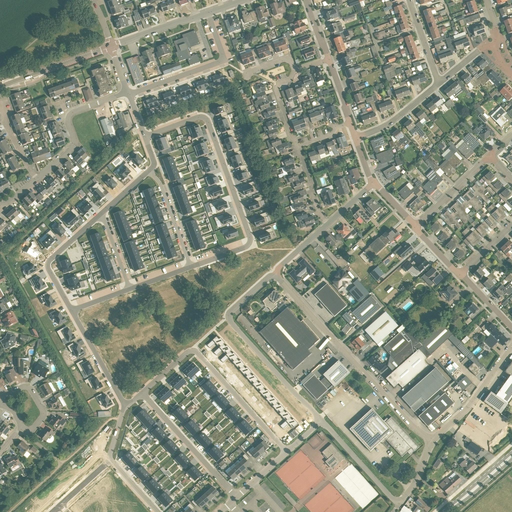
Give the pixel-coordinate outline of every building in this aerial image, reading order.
[(119,6),(116,0),(114,0),(108,2),(111,9),(119,6)] [(146,3),(147,6),(151,17),(157,14),(155,8),(158,7),(156,2),(155,0),(150,0),(151,1),(146,3)] [(160,0),(159,1),(156,2),(158,7),(161,6),(163,12),(170,10),(165,0),(164,0),(162,1),(161,2),(160,0)] [(176,0),(165,0),(170,10),(176,8),(174,1),(176,0)] [(288,9),(293,8),(294,7),(293,3),(296,2),(295,0),(284,0),(288,9)] [(469,9),(476,6),(474,1),(463,5),(464,8),(468,6),(469,9)] [(285,8),(285,7),(283,2),(277,4),(277,3),(271,5),(275,16),(286,12),(286,11),(285,8)] [(113,16),(121,13),(120,10),(124,8),(122,5),(119,6),(111,9),(113,16)] [(502,16),(508,13),(511,12),(510,9),(511,9),(510,5),(505,7),(505,8),(500,10),(502,16)] [(144,19),(151,17),(147,6),(142,8),(141,7),(139,8),(141,13),(142,12),(144,19)] [(396,14),(403,11),(401,6),(394,8),(393,6),(387,8),(383,9),(384,12),(390,10),(391,12),(395,11),(396,14)] [(467,16),(478,12),(476,6),(469,9),(470,12),(466,13),(467,16)] [(264,20),(264,18),(269,16),(268,15),(266,10),(265,11),(263,7),(260,8),(260,7),(257,8),(257,9),(256,9),(260,20),(259,20),(260,22),(264,20)] [(425,17),(432,14),(431,12),(435,10),(434,8),(431,9),(430,9),(423,11),(425,17)] [(337,14),(336,10),(331,12),(325,14),(327,21),(329,21),(330,23),(339,19),(337,14)] [(258,22),(256,16),(254,12),(250,13),(251,13),(249,14),(247,13),(246,11),(242,12),(243,16),(245,24),(250,23),(251,24),(251,25),(256,27),(258,23),(257,22),(258,22)] [(405,17),(403,11),(396,14),(397,17),(389,20),(390,22),(405,17)] [(438,19),(442,17),(441,15),(434,18),(432,14),(425,17),(427,23),(434,20),(438,19)] [(474,21),(481,18),(479,14),(469,17),(471,23),(474,21)] [(239,25),(238,20),(236,16),(228,19),(228,20),(225,21),(229,34),(236,31),(234,26),(239,25)] [(115,21),(118,30),(129,26),(126,17),(115,21)] [(400,25),(407,23),(405,17),(390,22),(391,25),(399,22),(400,25)] [(296,35),(301,33),(304,32),(304,31),(307,30),(304,23),(303,24),(302,20),(290,25),(291,28),(294,28),(296,35)] [(429,28),(436,26),(434,20),(427,23),(429,28)] [(332,34),(334,33),(339,31),(337,27),(342,25),(340,22),(329,26),(332,34)] [(409,29),(407,23),(400,25),(401,29),(397,30),(398,33),(409,29)] [(475,36),(486,33),(482,23),(478,25),(478,27),(472,29),(475,36)] [(431,34),(446,29),(446,27),(438,30),(436,26),(429,28),(431,34)] [(437,42),(442,40),(447,39),(446,36),(440,38),(440,35),(444,34),(443,33),(447,31),(446,29),(431,34),(433,40),(436,39),(437,42)] [(336,46),(347,42),(345,38),(350,36),(348,30),(344,32),(339,34),(341,37),(334,39),(336,46)] [(183,39),(174,42),(178,52),(176,53),(179,62),(188,59),(192,58),(191,57),(188,49),(189,48),(188,45),(192,44),(194,47),(200,44),(195,31),(182,35),(183,39)] [(288,40),(287,38),(285,33),(282,34),(284,38),(278,40),(283,52),(288,50),(286,44),(289,43),(288,40)] [(470,46),(468,41),(466,35),(459,37),(464,48),(470,46)] [(302,46),(306,44),(311,42),(309,37),(304,39),(303,36),(297,38),(299,43),(301,43),(302,46)] [(406,44),(414,41),(412,36),(405,38),(404,36),(398,38),(399,43),(405,41),(406,44)] [(457,50),(464,48),(459,37),(455,39),(454,37),(450,38),(453,46),(453,47),(456,46),(457,50)] [(277,54),(283,52),(278,40),(278,39),(273,41),(273,43),(270,44),(272,49),(275,48),(277,54)] [(414,41),(406,44),(408,50),(416,47),(414,41)] [(354,52),(357,51),(356,48),(350,50),(350,48),(346,50),(344,44),(347,43),(347,42),(336,46),(339,53),(346,51),(347,55),(354,52)] [(270,50),(272,49),(270,44),(268,45),(268,47),(263,48),(266,58),(272,56),(270,50)] [(169,48),(168,49),(166,45),(165,45),(162,46),(157,48),(161,57),(171,54),(169,48)] [(266,58),(263,48),(263,49),(262,46),(256,48),(257,49),(254,50),(256,55),(259,54),(261,60),(266,58)] [(305,61),(313,59),(312,58),(312,59),(311,56),(315,55),(313,49),(308,51),(308,50),(309,47),(305,49),(301,50),(303,56),(305,55),(306,58),(304,58),(305,61)] [(410,56),(418,53),(416,47),(408,50),(405,51),(401,52),(402,55),(405,53),(407,57),(410,56)] [(454,59),(452,52),(450,48),(444,50),(447,61),(454,59)] [(145,60),(141,61),(144,68),(148,67),(147,64),(154,61),(150,50),(143,53),(145,60)] [(253,56),(256,55),(254,50),(251,51),(252,53),(246,54),(250,64),(255,62),(253,56)] [(444,50),(440,52),(437,53),(439,57),(441,63),(447,61),(444,50)] [(250,64),(246,54),(245,51),(240,53),(240,54),(237,55),(240,63),(239,61),(242,60),(244,66),(250,64)] [(355,57),(354,52),(347,55),(346,55),(347,57),(341,60),(344,67),(351,64),(349,59),(355,57)] [(409,63),(420,59),(418,53),(410,56),(412,59),(408,60),(409,63)] [(192,58),(188,59),(190,66),(200,62),(197,54),(192,56),(191,57),(192,58)] [(132,74),(136,85),(144,82),(137,63),(135,64),(133,58),(126,60),(127,63),(128,63),(132,74)] [(484,60),(478,65),(485,74),(491,69),(488,65),(488,64),(484,60)] [(419,67),(421,66),(420,62),(413,64),(418,76),(418,77),(420,84),(427,81),(423,71),(420,72),(418,70),(417,69),(418,68),(419,68),(419,67)] [(178,70),(176,65),(176,64),(168,67),(168,66),(162,68),(164,75),(178,70)] [(385,74),(395,71),(393,66),(391,67),(390,65),(386,67),(383,68),(385,74)] [(348,79),(356,76),(355,72),(361,70),(359,66),(345,71),(348,79)] [(100,98),(108,95),(107,93),(113,91),(111,86),(109,87),(109,85),(111,84),(107,75),(105,75),(105,73),(106,73),(104,68),(99,70),(98,68),(90,71),(93,78),(95,77),(96,79),(95,79),(99,88),(100,90),(97,91),(100,98)] [(317,83),(324,80),(321,72),(320,72),(319,69),(313,72),(317,83)] [(420,84),(418,77),(414,78),(413,74),(412,75),(410,70),(405,72),(408,80),(411,79),(414,86),(420,84)] [(394,71),(395,71),(385,74),(390,87),(394,86),(393,85),(391,80),(392,80),(391,78),(395,76),(396,76),(394,71)] [(496,86),(502,80),(493,71),(485,79),(482,76),(480,77),(477,80),(480,84),(483,87),(490,80),(496,86)] [(473,81),(470,77),(467,73),(462,78),(467,84),(470,82),(475,88),(480,84),(477,80),(476,78),(473,81)] [(218,76),(221,84),(225,83),(227,87),(231,86),(227,77),(224,78),(223,74),(218,76)] [(214,82),(211,83),(214,92),(217,91),(216,86),(221,84),(218,76),(212,78),(214,82)] [(316,88),(314,83),(313,78),(310,79),(309,76),(302,79),(303,81),(306,88),(305,88),(306,89),(310,88),(310,87),(312,87),(313,89),(316,88)] [(210,93),(214,92),(211,83),(208,84),(206,80),(201,82),(204,90),(209,89),(210,93)] [(296,90),(296,91),(298,97),(307,94),(306,92),(305,89),(303,89),(305,88),(306,88),(303,81),(298,83),(299,85),(295,87),(296,90)] [(197,88),(194,89),(197,98),(201,97),(199,92),(204,90),(201,82),(196,84),(197,88)] [(353,92),(358,90),(369,86),(367,83),(364,84),(360,85),(358,86),(357,82),(350,85),(353,92)] [(461,89),(459,86),(456,83),(450,87),(457,96),(461,94),(464,92),(460,89),(461,89)] [(254,96),(267,91),(265,86),(263,86),(262,84),(255,86),(251,88),(254,96)] [(411,95),(407,84),(400,86),(404,97),(411,95)] [(511,90),(510,88),(507,85),(500,92),(509,101),(511,97),(511,90)] [(190,86),(184,88),(187,96),(192,94),(194,99),(197,98),(194,89),(191,90),(190,86)] [(404,97),(400,86),(394,88),(394,89),(396,95),(397,99),(404,97)] [(455,98),(457,96),(450,87),(444,92),(449,98),(450,98),(451,99),(453,97),(452,96),(453,95),(455,98)] [(471,95),(465,87),(462,90),(468,97),(471,95)] [(87,102),(93,100),(89,88),(83,90),(87,102)] [(183,98),(187,96),(184,88),(179,89),(181,94),(178,95),(181,104),(184,102),(183,98)] [(296,91),(296,90),(296,91),(293,92),(292,89),(285,91),(290,103),(299,99),(298,98),(299,98),(298,97),(296,91)] [(265,100),(265,98),(267,97),(265,92),(267,91),(254,96),(252,96),(253,100),(251,100),(253,105),(254,105),(265,100)] [(24,94),(21,96),(20,92),(10,96),(12,101),(22,98),(25,97),(28,96),(27,94),(24,95),(24,94)] [(181,104),(178,95),(175,96),(173,92),(168,93),(171,102),(176,100),(177,105),(181,104)] [(163,95),(164,100),(161,101),(164,110),(168,108),(166,104),(171,102),(168,93),(163,95)] [(363,101),(366,100),(366,99),(365,96),(364,97),(363,93),(354,96),(357,104),(363,102),(363,101)] [(158,102),(157,97),(151,99),(154,108),(159,106),(161,111),(164,110),(161,101),(158,102)] [(432,102),(438,108),(440,111),(442,109),(440,106),(443,103),(441,101),(438,97),(432,102)] [(24,104),(23,100),(22,98),(12,101),(14,107),(24,104)] [(394,108),(392,103),(390,98),(384,100),(385,103),(388,110),(394,108)] [(151,99),(146,101),(148,106),(145,107),(148,115),(151,114),(150,110),(154,108),(151,99)] [(42,115),(50,112),(48,106),(47,106),(46,104),(47,104),(46,100),(40,102),(42,106),(38,107),(40,114),(42,113),(42,115)] [(269,102),(266,103),(265,100),(254,105),(255,108),(256,108),(258,112),(262,111),(271,108),(269,102)] [(385,103),(381,105),(380,101),(377,102),(381,113),(388,110),(385,103)] [(427,107),(432,113),(438,108),(432,102),(427,107)] [(16,113),(26,110),(24,104),(14,107),(16,113)] [(265,119),(271,117),(276,115),(275,112),(277,111),(275,106),(271,108),(262,111),(266,110),(267,112),(263,114),(265,119)] [(323,119),(323,117),(326,116),(322,106),(314,110),(315,113),(318,121),(323,119)] [(331,120),(338,117),(334,106),(327,109),(325,110),(327,118),(330,117),(331,120)] [(221,114),(222,117),(228,115),(226,112),(224,113),(222,107),(214,110),(216,116),(221,114)] [(507,121),(503,117),(507,113),(501,107),(491,117),(501,127),(506,122),(507,122),(508,121),(507,120),(507,121)] [(306,115),(308,122),(311,121),(312,123),(318,121),(315,113),(314,110),(314,109),(308,111),(309,114),(306,115)] [(375,112),(374,113),(373,110),(367,112),(371,123),(377,120),(375,112)] [(416,115),(421,121),(424,118),(427,123),(427,122),(428,123),(430,121),(430,120),(427,116),(425,114),(422,110),(416,115)] [(44,124),(54,120),(53,117),(52,117),(50,112),(42,115),(43,117),(42,117),(44,124)] [(364,125),(371,123),(367,112),(361,115),(364,125)] [(25,118),(24,116),(23,113),(19,115),(19,114),(11,117),(13,122),(21,119),(25,118)] [(124,129),(131,127),(127,115),(124,116),(123,113),(118,114),(124,129)] [(487,121),(482,115),(481,114),(479,117),(478,117),(485,123),(487,121)] [(229,119),(228,115),(222,117),(223,121),(218,123),(220,128),(229,125),(227,119),(229,119)] [(305,123),(308,122),(306,115),(303,116),(304,120),(298,122),(301,131),(305,129),(305,128),(307,127),(305,123)] [(104,137),(113,134),(111,127),(113,126),(112,122),(110,122),(108,118),(99,122),(104,137)] [(55,123),(54,120),(44,124),(45,126),(48,125),(50,129),(48,129),(48,131),(50,131),(59,127),(57,122),(55,123)] [(417,124),(415,126),(410,120),(404,125),(409,131),(410,131),(413,128),(416,131),(417,132),(418,131),(419,133),(422,130),(421,129),(417,124)] [(265,133),(276,129),(278,128),(276,123),(274,124),(273,121),(266,123),(267,124),(266,124),(266,126),(263,128),(265,133)] [(298,132),(301,131),(298,122),(293,124),(295,131),(298,130),(298,132)] [(478,142),(477,141),(472,135),(474,133),(463,122),(461,124),(469,133),(462,140),(464,142),(473,151),(480,144),(478,142)] [(495,133),(491,129),(486,124),(483,126),(482,125),(478,128),(477,127),(473,131),(478,135),(482,138),(484,141),(491,134),(492,136),(495,133)] [(229,125),(220,128),(222,134),(227,132),(228,135),(234,133),(233,130),(231,130),(229,125)] [(192,134),(201,131),(199,126),(190,129),(192,134)] [(51,140),(63,135),(62,133),(61,133),(59,127),(50,131),(52,136),(50,137),(51,140)] [(271,140),(277,138),(276,135),(278,134),(276,129),(265,133),(260,135),(261,138),(264,137),(269,135),(271,140)] [(403,135),(402,134),(398,130),(393,135),(397,140),(393,143),(395,147),(397,149),(403,144),(405,146),(410,142),(404,135),(403,135)] [(201,131),(192,134),(194,139),(203,136),(201,131)] [(227,146),(235,143),(233,137),(235,136),(234,133),(228,135),(230,138),(225,140),(227,146)] [(344,148),(348,147),(344,134),(339,136),(340,138),(337,139),(340,146),(339,146),(340,150),(344,149),(344,148)] [(65,138),(63,135),(51,140),(52,143),(53,147),(54,147),(54,149),(65,144),(64,141),(65,140),(64,140),(63,139),(65,138)] [(385,145),(384,142),(383,137),(371,142),(375,153),(384,150),(383,146),(385,145)] [(158,147),(167,143),(165,138),(156,141),(158,147)] [(273,148),(282,145),(280,139),(278,140),(277,138),(271,140),(267,141),(269,149),(273,148)] [(9,145),(6,140),(2,142),(1,139),(0,139),(0,147),(1,149),(9,145)] [(326,144),(331,157),(340,153),(335,140),(332,141),(333,142),(326,144)] [(52,157),(50,153),(46,142),(44,143),(46,148),(43,150),(46,159),(52,157)] [(450,145),(451,146),(454,150),(456,148),(455,147),(451,142),(450,142),(448,144),(450,145)] [(473,151),(464,142),(457,149),(464,156),(464,157),(465,157),(467,160),(475,152),(473,151)] [(169,149),(167,143),(158,147),(160,152),(169,149)] [(196,146),(198,151),(207,148),(205,143),(196,146)] [(235,143),(227,146),(229,151),(234,150),(235,153),(241,151),(239,147),(237,148),(235,143)] [(281,154),(288,152),(287,149),(289,148),(287,143),(282,145),(273,148),(274,148),(275,148),(277,154),(280,153),(281,154)] [(3,159),(10,155),(9,153),(12,151),(9,145),(1,149),(3,153),(1,154),(3,159)] [(327,149),(324,150),(323,145),(317,147),(318,151),(320,156),(321,159),(330,156),(327,149)] [(35,164),(40,161),(35,146),(33,147),(35,153),(31,154),(35,164)] [(46,159),(43,150),(39,151),(37,146),(35,146),(40,161),(46,159)] [(447,161),(446,161),(455,169),(462,162),(453,153),(455,151),(456,152),(454,150),(451,146),(448,149),(451,152),(444,158),(447,161)] [(79,155),(86,163),(90,159),(89,157),(91,155),(84,147),(82,149),(81,149),(77,153),(79,155)] [(209,154),(207,148),(198,151),(200,157),(209,154)] [(389,151),(376,155),(378,159),(379,159),(379,161),(380,160),(382,164),(392,161),(391,158),(393,157),(392,154),(393,154),(392,150),(389,151)] [(233,164),(242,161),(240,155),(242,154),(241,151),(235,153),(236,156),(231,158),(233,164)] [(312,163),(321,159),(320,156),(318,151),(312,153),(312,152),(309,153),(308,155),(309,157),(312,163)] [(446,161),(446,160),(439,167),(430,158),(430,157),(427,154),(424,157),(428,160),(437,169),(438,170),(440,168),(446,174),(445,174),(446,175),(449,178),(456,171),(455,169),(446,161)] [(10,166),(18,162),(15,156),(11,158),(10,155),(3,159),(6,165),(5,165),(7,168),(10,166)] [(87,164),(86,163),(79,155),(74,159),(78,163),(76,165),(80,169),(82,167),(83,168),(87,164)] [(133,160),(139,167),(144,163),(137,155),(132,159),(129,156),(126,159),(130,163),(133,160)] [(284,167),(294,164),(295,164),(293,158),(291,159),(290,156),(284,158),(286,167),(284,167)] [(175,162),(173,157),(163,160),(165,166),(175,162)] [(205,169),(213,165),(211,160),(203,163),(205,169)] [(426,176),(430,181),(436,187),(443,180),(436,172),(434,171),(437,169),(428,160),(426,162),(433,169),(426,176)] [(73,170),(75,168),(69,161),(64,165),(68,169),(66,171),(71,176),(75,172),(73,170)] [(242,161),(233,164),(235,169),(240,167),(241,171),(247,169),(246,165),(244,166),(242,161)] [(9,171),(12,176),(19,173),(18,170),(21,168),(18,162),(10,166),(12,170),(9,171)] [(167,171),(177,168),(175,162),(165,166),(167,171)] [(284,176),(294,173),(293,170),(295,170),(294,164),(284,167),(285,168),(282,169),(284,176)] [(215,171),(213,165),(205,169),(207,174),(215,171)] [(389,181),(395,178),(394,176),(399,173),(397,171),(400,169),(398,166),(395,168),(394,166),(384,172),(388,179),(389,181)] [(116,174),(122,180),(126,178),(124,176),(129,172),(125,167),(116,174)] [(179,174),(177,168),(167,171),(169,177),(179,174)] [(66,171),(64,173),(60,169),(55,173),(62,180),(64,178),(66,180),(71,176),(66,171)] [(237,176),(240,182),(248,178),(246,173),(248,172),(247,169),(241,171),(243,174),(237,176)] [(359,175),(358,172),(357,169),(349,172),(350,175),(346,177),(348,180),(351,179),(353,185),(361,182),(359,178),(362,177),(361,174),(359,175)] [(494,175),(493,175),(490,172),(488,174),(487,174),(482,178),(489,186),(492,183),(490,181),(495,176),(494,175)] [(290,183),(292,183),(299,180),(297,175),(295,175),(294,173),(284,176),(284,177),(283,177),(284,180),(286,179),(287,184),(290,183)] [(181,179),(179,174),(169,177),(171,183),(181,179)] [(55,187),(58,184),(52,177),(49,180),(48,179),(46,181),(49,183),(46,185),(52,192),(55,190),(56,188),(55,187)] [(218,177),(209,180),(211,186),(220,183),(218,177)] [(105,184),(111,191),(117,187),(115,185),(117,183),(113,178),(111,180),(110,179),(105,184)] [(295,191),(300,189),(305,187),(304,185),(306,184),(304,178),(299,180),(292,183),(295,191)] [(10,188),(7,181),(5,179),(3,180),(4,183),(1,184),(4,190),(6,189),(7,190),(10,188)] [(349,193),(347,189),(344,179),(334,182),(339,196),(345,194),(345,195),(349,193)] [(255,181),(249,184),(250,187),(243,190),(245,196),(255,192),(252,186),(256,185),(255,181)] [(430,181),(424,186),(423,188),(430,196),(438,188),(436,187),(430,181)] [(500,182),(499,181),(494,185),(492,183),(489,186),(496,193),(501,189),(501,188),(503,186),(500,182)] [(93,193),(100,202),(105,197),(102,193),(105,191),(98,183),(93,187),(96,191),(93,193)] [(479,188),(478,186),(476,184),(472,188),(475,191),(480,196),(486,203),(489,200),(484,194),(484,192),(486,190),(482,185),(479,188)] [(52,192),(46,185),(44,188),(42,185),(40,187),(41,188),(38,190),(40,193),(38,195),(42,200),(44,198),(43,197),(46,194),(48,196),(50,194),(52,192)] [(173,188),(175,194),(185,190),(183,185),(173,188)] [(419,189),(416,186),(411,191),(406,186),(398,193),(401,196),(405,200),(413,192),(416,195),(421,191),(419,189)] [(224,194),(221,188),(214,191),(213,187),(207,190),(208,193),(212,192),(214,198),(224,194)] [(155,194),(153,189),(144,192),(146,198),(155,194)] [(510,192),(507,190),(507,189),(504,191),(503,191),(498,196),(505,203),(508,201),(506,198),(511,194),(510,193),(510,192)] [(187,196),(185,190),(175,194),(177,200),(187,196)] [(336,203),(334,199),(331,190),(322,193),(325,203),(327,202),(328,205),(329,205),(331,205),(331,206),(332,206),(332,205),(336,203)] [(475,191),(473,194),(469,190),(466,194),(480,209),(483,206),(478,200),(478,198),(480,196),(475,191)] [(38,195),(36,197),(32,193),(27,197),(33,204),(35,202),(38,204),(42,200),(38,195)] [(157,200),(155,194),(146,198),(148,203),(157,200)] [(299,194),(293,196),(290,198),(291,201),(294,200),(296,204),(296,205),(302,202),(304,201),(302,196),(300,197),(299,194)] [(477,212),(480,209),(466,194),(462,197),(465,201),(463,203),(467,208),(469,206),(472,206),(477,212)] [(189,202),(187,196),(177,200),(179,205),(189,202)] [(35,206),(33,204),(27,197),(22,201),(24,203),(22,205),(28,212),(33,208),(34,209),(36,207),(35,206)] [(257,198),(255,199),(256,203),(248,205),(251,211),(260,208),(258,202),(262,201),(260,197),(257,198)] [(85,205),(80,209),(85,215),(88,212),(88,211),(92,207),(90,204),(92,202),(88,198),(83,203),(85,205)] [(424,205),(421,202),(418,198),(409,205),(416,213),(419,211),(420,210),(424,205)] [(375,212),(377,211),(380,208),(377,204),(378,204),(375,200),(374,201),(372,199),(368,203),(370,205),(365,209),(372,217),(376,213),(375,212)] [(159,206),(157,200),(148,203),(150,209),(159,206)] [(219,212),(229,208),(226,202),(219,205),(218,201),(212,203),(213,207),(217,205),(219,212)] [(189,202),(179,205),(181,211),(191,207),(189,202)] [(294,205),(297,213),(303,211),(302,208),(304,207),(302,202),(296,205),(296,204),(294,205)] [(463,203),(460,206),(457,202),(453,206),(468,221),(471,218),(465,212),(465,209),(467,208),(463,203)] [(501,206),(498,209),(493,204),(490,207),(502,220),(506,216),(503,213),(505,210),(501,206)] [(161,211),(159,206),(150,209),(151,214),(161,211)] [(464,224),(468,221),(453,206),(450,209),(453,212),(450,215),(455,219),(456,218),(459,218),(464,224)] [(191,207),(181,211),(183,216),(193,213),(191,207)] [(499,223),(502,220),(490,207),(487,210),(492,215),(489,218),(493,222),(495,220),(499,223)] [(18,216),(20,214),(15,208),(12,211),(11,210),(10,211),(19,221),(21,219),(18,216)] [(369,219),(363,212),(360,209),(353,216),(356,220),(359,217),(363,222),(364,221),(367,223),(370,220),(369,219)] [(74,215),(66,222),(71,227),(79,220),(76,217),(79,215),(75,210),(73,213),(74,215)] [(10,211),(9,212),(8,213),(9,213),(6,216),(12,222),(14,220),(17,223),(19,221),(10,211)] [(123,211),(114,215),(116,220),(126,217),(123,211)] [(163,217),(161,211),(151,214),(153,220),(163,217)] [(304,213),(304,212),(303,211),(297,213),(299,221),(313,216),(308,218),(306,213),(304,213)] [(455,219),(450,215),(447,211),(443,215),(447,218),(444,221),(450,227),(451,225),(454,225),(458,229),(461,226),(455,219)] [(254,221),(256,227),(266,224),(264,218),(267,216),(266,213),(262,214),(260,215),(262,218),(254,221)] [(493,222),(489,218),(484,213),(481,216),(485,221),(482,224),(486,228),(489,226),(492,229),(496,226),(493,222)] [(217,217),(218,221),(222,219),(224,225),(234,222),(231,216),(224,219),(223,215),(217,217)] [(307,228),(309,227),(314,225),(313,223),(315,222),(313,216),(299,221),(300,222),(301,221),(303,226),(306,225),(307,228)] [(126,217),(116,220),(118,225),(127,222),(126,217)] [(165,222),(163,217),(153,220),(155,226),(165,222)] [(372,217),(369,219),(370,220),(376,227),(379,224),(372,217)] [(0,224),(7,232),(11,228),(3,219),(0,221),(0,224)] [(188,229),(198,226),(196,220),(186,224),(188,229)] [(441,231),(444,228),(437,221),(432,225),(432,226),(430,229),(433,232),(434,233),(439,229),(441,231)] [(127,222),(118,225),(120,231),(129,227),(127,222)] [(482,224),(479,227),(474,222),(471,225),(476,230),(480,234),(483,238),(487,234),(484,231),(486,228),(482,224)] [(60,236),(63,234),(62,233),(65,231),(64,229),(66,227),(62,223),(60,225),(59,224),(54,229),(60,236)] [(168,230),(166,225),(157,228),(159,234),(168,230)] [(349,231),(345,227),(343,225),(337,231),(344,239),(347,236),(349,238),(352,235),(353,236),(357,233),(352,228),(349,231)] [(198,226),(188,229),(190,235),(200,231),(198,226)] [(129,227),(120,231),(122,236),(131,233),(129,227)] [(476,230),(473,233),(468,227),(465,230),(477,243),(481,240),(478,237),(480,234),(476,230)] [(272,239),(269,233),(273,232),(273,231),(272,228),(268,230),(266,231),(267,234),(260,237),(262,243),(272,239)] [(446,240),(451,236),(444,228),(441,231),(443,233),(438,238),(439,239),(440,239),(443,242),(446,240)] [(237,230),(229,232),(228,229),(222,231),(223,235),(227,233),(229,239),(236,237),(239,236),(237,230)] [(390,229),(379,239),(378,238),(369,247),(359,256),(366,263),(370,259),(371,259),(375,255),(376,255),(386,246),(385,246),(390,241),(391,242),(400,235),(395,229),(393,232),(390,229)] [(170,236),(168,230),(159,234),(161,239),(170,236)] [(474,247),(477,243),(465,230),(462,233),(467,238),(463,241),(468,246),(470,243),(474,247)] [(47,248),(50,245),(55,241),(52,238),(54,236),(50,231),(46,235),(48,237),(42,242),(47,248)] [(202,237),(200,231),(190,235),(192,240),(202,237)] [(131,233),(122,236),(124,242),(133,238),(131,233)] [(94,242),(102,239),(100,234),(92,237),(94,242)] [(335,245),(337,247),(342,242),(336,235),(333,238),(331,235),(326,239),(328,242),(327,243),(330,245),(331,244),(333,247),(335,245)] [(172,242),(170,236),(161,239),(163,245),(172,242)] [(202,237),(192,240),(194,246),(204,242),(202,237)] [(458,248),(460,246),(453,238),(448,243),(449,243),(446,246),(449,249),(449,250),(450,250),(451,251),(455,246),(458,248)] [(96,248),(104,245),(102,239),(94,242),(96,248)] [(134,241),(125,244),(127,250),(136,247),(134,241)] [(174,247),(172,242),(163,245),(164,250),(174,247)] [(196,252),(206,248),(204,242),(194,246),(196,252)] [(97,253),(106,250),(104,245),(96,248),(97,253)] [(402,248),(395,254),(397,257),(399,254),(405,260),(415,251),(409,245),(404,250),(402,248)] [(508,253),(510,251),(505,245),(500,249),(509,258),(511,256),(508,253)] [(462,258),(467,253),(460,246),(458,248),(460,250),(455,255),(456,256),(455,256),(456,257),(456,256),(459,260),(462,257),(462,258)] [(136,247),(127,250),(129,255),(138,252),(136,247)] [(176,253),(174,247),(164,250),(166,256),(176,253)] [(36,260),(37,253),(22,248),(20,255),(36,260)] [(99,259),(108,256),(106,250),(97,253),(99,259)] [(500,260),(504,257),(498,251),(495,255),(500,260)] [(138,252),(129,255),(131,261),(140,257),(138,252)] [(178,258),(176,253),(166,256),(168,261),(178,258)] [(420,272),(425,267),(429,263),(423,257),(422,258),(420,256),(411,263),(409,261),(403,267),(402,269),(405,272),(407,271),(413,266),(412,265),(413,264),(415,265),(414,266),(420,272)] [(102,266),(111,263),(109,257),(100,260),(102,266)] [(140,257),(131,261),(133,266),(142,263),(140,257)] [(315,272),(307,263),(304,259),(299,264),(302,267),(296,272),(294,270),(289,274),(297,283),(302,279),(303,280),(309,275),(310,276),(315,272)] [(63,268),(72,265),(70,260),(61,263),(63,268)] [(104,271),(113,268),(111,263),(102,266),(104,271)] [(142,263),(133,266),(135,272),(144,268),(142,263)] [(486,277),(487,277),(490,274),(485,268),(487,266),(484,263),(478,268),(479,269),(474,274),(478,279),(481,276),(482,277),(484,275),(486,278),(486,277)] [(30,274),(38,270),(36,266),(35,267),(34,264),(25,270),(27,273),(24,274),(27,279),(32,276),(30,274)] [(63,268),(64,274),(74,271),(72,265),(63,268)] [(377,267),(370,274),(376,281),(384,275),(377,267)] [(106,276),(115,273),(113,268),(104,271),(106,276)] [(436,285),(439,282),(443,278),(439,275),(436,272),(437,272),(433,268),(426,274),(425,274),(422,277),(430,287),(434,283),(436,285)] [(348,285),(347,283),(350,279),(343,271),(339,274),(335,277),(337,279),(333,282),(334,283),(332,285),(335,288),(337,287),(339,288),(342,285),(344,287),(345,287),(346,287),(347,286),(348,285)] [(107,282),(117,279),(115,273),(106,276),(107,282)] [(492,282),(496,278),(491,273),(487,277),(489,279),(484,284),(489,290),(494,285),(492,282)] [(70,286),(79,283),(77,277),(68,280),(70,286)] [(39,291),(46,287),(44,283),(43,284),(40,278),(37,280),(35,278),(30,280),(33,285),(35,284),(39,291)] [(353,284),(355,286),(351,289),(349,291),(349,292),(352,295),(359,303),(366,297),(370,294),(361,284),(357,280),(353,284)] [(70,286),(72,291),(85,287),(83,281),(79,283),(70,286)] [(188,281),(148,295),(159,319),(199,303),(188,281)] [(498,289),(497,291),(493,294),(498,300),(504,295),(507,293),(509,295),(511,292),(511,285),(510,283),(505,288),(502,285),(498,289)] [(347,306),(331,287),(327,284),(315,295),(334,317),(347,306)] [(449,303),(454,297),(458,294),(454,290),(455,290),(453,288),(452,288),(450,286),(446,290),(444,288),(439,293),(442,295),(441,297),(444,300),(446,300),(449,303)] [(272,293),(263,302),(265,303),(265,304),(265,305),(265,306),(266,307),(267,307),(268,307),(272,311),(274,310),(275,311),(276,311),(276,310),(277,310),(276,309),(275,308),(277,307),(279,309),(284,304),(280,299),(282,297),(279,294),(279,293),(277,291),(277,292),(276,290),(274,291),(272,293)] [(57,304),(56,304),(54,300),(53,300),(50,295),(47,297),(46,294),(40,297),(43,302),(46,301),(49,308),(57,304)] [(346,335),(352,327),(353,328),(357,324),(356,323),(358,320),(363,324),(382,308),(371,296),(353,313),(350,311),(348,314),(347,313),(342,317),(348,323),(342,331),(346,335)] [(3,313),(9,309),(6,304),(8,301),(6,298),(0,301),(0,312),(2,312),(3,313)] [(129,301),(136,320),(143,318),(136,298),(129,301)] [(104,332),(132,322),(124,299),(96,309),(104,332)] [(470,318),(475,313),(479,310),(473,304),(471,306),(469,304),(466,307),(468,309),(465,312),(470,318)] [(260,333),(293,370),(312,353),(308,350),(320,340),(303,321),(301,322),(288,308),(260,333)] [(56,314),(55,310),(49,313),(53,321),(56,319),(59,325),(66,321),(64,317),(63,318),(60,312),(56,314)] [(7,327),(17,322),(11,312),(3,316),(5,320),(3,320),(7,327)] [(390,337),(389,335),(398,326),(386,312),(365,330),(379,347),(385,342),(397,331),(397,330),(390,337)] [(492,335),(497,329),(492,324),(491,325),(488,322),(481,328),(484,331),(484,332),(489,337),(491,334),(492,335)] [(64,329),(62,326),(57,329),(62,337),(65,335),(68,340),(73,337),(71,332),(69,333),(66,328),(64,329)] [(431,355),(421,344),(406,327),(387,344),(384,347),(390,355),(400,366),(393,372),(386,379),(394,388),(399,384),(402,389),(429,365),(425,360),(427,359),(431,355)] [(30,331),(33,337),(36,335),(37,338),(39,337),(38,334),(35,328),(30,331)] [(485,341),(492,349),(499,342),(502,346),(508,340),(497,329),(492,335),(491,334),(489,337),(485,341)] [(17,336),(12,335),(7,333),(6,336),(4,340),(1,341),(5,350),(9,347),(10,348),(15,346),(16,341),(15,341),(17,336)] [(369,346),(364,340),(365,339),(361,335),(359,338),(358,337),(352,343),(356,347),(356,348),(358,351),(361,349),(363,351),(369,346)] [(470,339),(467,336),(462,341),(465,344),(470,339)] [(224,344),(224,345),(225,343),(223,341),(222,340),(221,338),(219,339),(217,337),(207,346),(210,349),(216,344),(219,348),(220,348),(224,344)] [(75,347),(73,344),(68,346),(71,353),(74,351),(78,358),(85,354),(82,350),(82,351),(78,345),(75,347)] [(220,348),(219,348),(214,353),(217,356),(222,351),(226,355),(230,352),(232,350),(229,348),(229,347),(227,345),(226,347),(224,345),(224,344),(220,348)] [(226,355),(220,360),(221,361),(223,363),(229,358),(233,363),(237,359),(239,358),(238,358),(236,355),(235,354),(234,353),(232,354),(230,352),(226,355)] [(382,364),(382,363),(378,359),(381,357),(377,353),(368,361),(371,365),(372,364),(376,369),(378,367),(380,369),(379,369),(382,372),(387,367),(385,364),(383,366),(381,364),(382,364)] [(480,369),(484,366),(471,353),(467,357),(474,363),(468,369),(476,377),(480,372),(479,371),(480,370),(480,369)] [(400,366),(390,355),(390,357),(388,362),(387,366),(393,372),(400,366)] [(27,375),(27,370),(28,370),(28,367),(30,367),(30,361),(22,362),(22,358),(15,358),(15,367),(19,367),(20,375),(23,375),(23,376),(25,376),(26,375),(27,375)] [(237,359),(233,363),(240,370),(244,366),(244,367),(245,365),(243,363),(242,362),(241,360),(239,361),(237,359)] [(84,363),(83,360),(77,363),(81,371),(84,369),(87,374),(93,371),(88,362),(84,363)] [(39,374),(45,378),(50,370),(47,368),(49,366),(48,365),(42,361),(40,361),(33,373),(38,376),(39,374)] [(323,375),(326,378),(321,382),(320,381),(314,375),(303,385),(317,400),(333,385),(334,387),(350,373),(339,361),(323,375)] [(505,372),(510,376),(496,396),(491,392),(483,403),(501,415),(508,404),(511,399),(511,362),(510,365),(509,364),(507,368),(508,368),(505,372)] [(189,368),(195,375),(200,371),(193,364),(189,368)] [(247,377),(246,376),(251,372),(249,370),(249,369),(247,367),(246,369),(244,367),(244,366),(240,370),(246,377),(247,377)] [(191,379),(195,375),(189,368),(184,372),(191,379)] [(448,382),(445,378),(436,368),(402,398),(414,412),(448,382)] [(17,376),(14,370),(13,369),(8,371),(9,374),(6,376),(10,384),(16,381),(14,378),(17,376)] [(251,372),(246,376),(247,377),(253,384),(258,379),(251,372)] [(175,379),(182,387),(186,383),(180,376),(175,379)] [(472,383),(466,376),(457,384),(463,391),(472,383)] [(94,379),(92,377),(85,380),(87,383),(89,382),(91,388),(94,386),(96,390),(104,386),(101,382),(100,383),(98,377),(94,379)] [(46,397),(54,392),(49,384),(51,382),(48,379),(40,383),(42,386),(39,387),(42,392),(43,391),(46,397)] [(177,391),(182,387),(175,379),(171,383),(177,391)] [(207,392),(214,386),(210,381),(203,388),(207,392)] [(253,385),(260,392),(263,388),(264,389),(265,387),(263,385),(262,384),(261,382),(259,383),(257,381),(253,385)] [(214,386),(207,392),(211,396),(218,390),(214,386)] [(162,391),(169,399),(173,395),(167,387),(162,391)] [(263,388),(260,392),(266,399),(270,396),(272,395),(272,394),(269,392),(269,391),(267,389),(266,391),(264,389),(263,388)] [(169,399),(162,391),(158,395),(164,403),(169,399)] [(57,406),(59,410),(64,407),(59,398),(61,396),(60,393),(54,396),(56,399),(49,403),(52,409),(57,406)] [(454,404),(451,400),(445,393),(419,417),(428,427),(454,404)] [(103,397),(102,394),(96,397),(101,405),(104,404),(106,408),(113,405),(111,400),(110,401),(107,395),(103,397)] [(218,405),(226,399),(222,394),(214,401),(218,405)] [(267,400),(273,407),(277,403),(278,402),(276,399),(275,398),(274,397),(272,398),(270,396),(266,399),(267,400)] [(226,399),(218,405),(222,410),(230,403),(226,399)] [(279,405),(277,403),(273,407),(279,414),(283,410),(284,411),(285,409),(283,407),(282,406),(280,404),(279,405)] [(173,414),(177,418),(185,412),(181,407),(173,414)] [(230,418),(237,412),(233,407),(226,414),(230,418)] [(419,447),(391,417),(387,421),(385,420),(387,418),(383,421),(372,409),(350,429),(370,452),(381,442),(382,444),(386,440),(402,457),(407,452),(410,455),(414,452),(419,447)] [(141,420),(148,414),(144,410),(137,416),(141,420)] [(283,410),(279,414),(286,421),(290,418),(292,417),(292,416),(289,414),(289,413),(287,411),(286,413),(284,411),(283,410)] [(189,416),(185,412),(177,418),(181,423),(189,416)] [(237,412),(230,418),(234,423),(241,416),(237,412)] [(144,425),(151,418),(148,414),(141,420),(144,425)] [(66,421),(63,419),(59,416),(57,419),(54,416),(52,419),(53,419),(50,423),(58,429),(61,425),(63,426),(66,421)] [(151,418),(144,425),(148,429),(155,422),(151,418)] [(286,421),(280,426),(281,426),(283,429),(289,424),(293,429),(298,424),(296,421),(295,420),(294,419),(292,420),(290,418),(286,421)] [(242,431),(249,425),(245,420),(238,427),(242,431)] [(189,431),(196,425),(192,421),(185,427),(189,431)] [(6,436),(6,435),(10,429),(8,427),(9,426),(5,422),(0,427),(0,434),(1,435),(3,433),(6,436)] [(196,425),(189,431),(193,436),(200,429),(196,425)] [(253,429),(249,425),(242,431),(246,436),(253,429)] [(50,439),(55,433),(48,427),(45,432),(43,430),(39,435),(47,442),(49,439),(50,439)] [(156,438),(163,431),(159,427),(152,433),(156,438)] [(163,431),(156,438),(160,442),(167,435),(163,431)] [(197,440),(201,444),(208,438),(204,434),(197,440)] [(208,438),(201,444),(205,449),(212,442),(208,438)] [(168,451),(175,444),(171,440),(164,447),(168,451)] [(264,441),(259,445),(265,451),(269,447),(264,441)] [(20,452),(24,455),(30,448),(22,442),(18,447),(21,450),(20,452)] [(482,449),(472,442),(467,449),(477,456),(482,449)] [(175,444),(168,451),(172,455),(179,448),(175,444)] [(329,460),(334,466),(340,460),(341,461),(344,458),(331,444),(322,452),(328,460),(329,460)] [(259,445),(255,449),(261,455),(265,451),(265,452),(265,451),(259,445)] [(213,458),(220,451),(216,447),(209,453),(213,458)] [(256,459),(261,455),(255,449),(251,453),(249,451),(247,453),(251,457),(253,455),(256,459)] [(217,462),(221,458),(224,455),(220,451),(213,458),(216,462),(217,462)] [(127,464),(136,456),(132,452),(123,460),(127,464)] [(176,460),(180,464),(187,457),(183,453),(176,460)] [(240,462),(246,468),(250,464),(247,461),(249,459),(245,454),(243,456),(245,458),(240,462)] [(10,457),(5,459),(13,472),(19,468),(17,465),(21,463),(16,456),(13,458),(12,456),(10,458),(10,457)] [(136,456),(127,464),(131,468),(140,460),(136,456)] [(187,457),(180,464),(183,468),(190,461),(187,457)] [(477,467),(472,462),(470,465),(465,460),(459,465),(463,470),(465,468),(470,474),(477,467)] [(246,468),(240,462),(236,466),(242,472),(246,468)] [(139,477),(146,471),(142,466),(135,473),(139,477)] [(188,473),(191,477),(199,470),(195,466),(188,473)] [(242,472),(236,466),(232,470),(237,476),(242,472)] [(199,470),(191,477),(195,481),(202,475),(199,470)] [(237,476),(232,470),(228,474),(233,480),(237,476)] [(146,471),(139,477),(142,481),(150,475),(146,471)] [(457,475),(456,475),(454,473),(448,478),(448,477),(439,485),(448,494),(462,481),(457,475)] [(115,489),(120,484),(113,476),(108,481),(115,489)] [(150,490),(158,484),(154,479),(147,486),(150,490)] [(108,481),(103,485),(110,493),(115,489),(108,481)] [(161,488),(158,484),(150,490),(154,494),(161,488)] [(209,491),(214,497),(219,493),(213,487),(209,491)] [(99,489),(94,493),(101,501),(106,497),(99,489)] [(214,497),(209,491),(205,494),(210,501),(214,497)] [(162,503),(169,497),(166,492),(158,499),(162,503)] [(97,505),(101,501),(94,493),(89,497),(97,505)] [(210,501),(205,494),(200,498),(206,504),(210,501)] [(173,501),(169,497),(162,503),(166,507),(173,501)] [(206,504),(200,498),(196,502),(194,500),(192,502),(196,507),(198,505),(201,508),(206,504)] [(427,505),(420,498),(415,503),(424,510),(424,509),(426,511),(428,511),(431,509),(427,505)] [(133,499),(125,506),(129,510),(137,503),(133,499)] [(85,511),(89,511),(92,509),(85,501),(80,506),(85,511)] [(137,503),(129,510),(130,511),(136,511),(141,508),(137,503)] [(186,511),(185,511),(193,511),(192,510),(194,508),(190,503),(188,506),(190,508),(186,511)]
